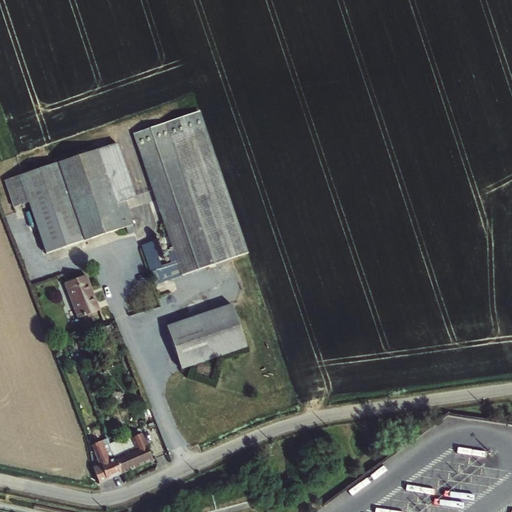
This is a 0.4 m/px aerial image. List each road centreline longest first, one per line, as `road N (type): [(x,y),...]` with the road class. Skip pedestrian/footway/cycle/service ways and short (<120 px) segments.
road 1 (residential): [(511,388),(309,418),(108,499),(0,479)]
road 2 (unknown): [(188,466),(108,250)]
